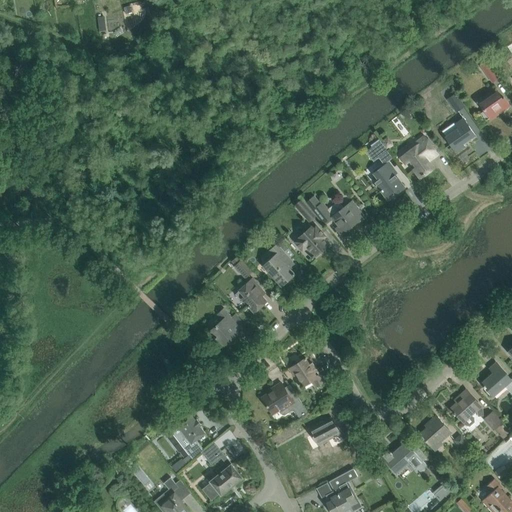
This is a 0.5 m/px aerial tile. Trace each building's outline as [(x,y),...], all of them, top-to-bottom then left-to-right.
[(492,82),(497,78),(486,61),(481,65),(492,82)] [(457,111),(464,106),(455,93),(448,99),(457,111)] [(481,113),(486,120),(508,105),(503,97),(502,98),(498,93),(481,104),(485,110),(481,113)] [(446,137),(450,143),(456,152),(463,147),(465,146),(463,143),(475,135),(464,118),(457,124),(459,128),(446,137)] [(387,136),(381,141),(384,146),(386,148),(392,144),(387,136)] [(416,167),(414,169),(420,177),(432,168),(427,161),(437,154),(424,137),(419,141),(421,144),(407,154),(416,167)] [(371,148),(379,158),(385,166),(374,174),(379,179),(375,182),(382,190),(381,191),(382,192),(383,192),(386,196),(393,191),(396,194),(404,187),(395,175),(397,174),(388,163),(387,164),(381,156),(388,151),(381,141),(371,148)] [(314,196),(307,201),(325,224),(333,218),(344,232),(363,217),(352,202),(343,209),(338,202),(326,211),(314,196)] [(301,200),(296,205),(310,220),(315,215),(301,200)] [(311,257),(312,259),(327,245),(321,239),(324,237),(324,238),(325,237),(315,227),(313,229),(309,225),(304,230),(306,232),(295,242),(303,250),(307,247),(314,255),(311,257)] [(263,265),(268,271),(282,286),(295,274),(294,272),(293,273),(285,263),(289,259),(276,244),(270,249),(274,254),(263,265)] [(235,266),(240,272),(245,277),(253,270),(243,259),(235,266)] [(249,305),(248,306),(249,308),(250,307),(254,312),(266,301),(260,294),(263,291),(252,279),(240,290),(245,296),(242,299),(249,305)] [(217,314),(223,320),(211,331),(216,337),(215,338),(217,339),(218,339),(224,346),(234,337),(231,334),(239,327),(238,326),(243,322),(236,314),(231,318),(223,309),(217,314)] [(292,367),(297,375),(304,386),(312,381),(316,387),(325,382),(320,375),(317,377),(306,359),(307,359),(306,358),(289,368),(289,369),(292,367)] [(484,386),(486,388),(486,387),(494,396),(505,386),(511,394),(511,393),(511,380),(496,363),(490,368),(494,373),(482,383),(484,385),(484,386)] [(275,389),(262,398),(272,414),(279,409),(282,414),(284,415),(292,410),(293,411),(294,410),(299,417),(308,412),(299,398),(290,384),(285,388),(282,383),(274,388),(275,389)] [(453,413),(455,415),(456,413),(463,422),(466,425),(469,426),(474,422),(474,417),(471,415),(477,409),(478,416),(483,415),(482,407),(467,390),(458,397),(461,400),(451,408),(454,412),(453,413)] [(494,429),(502,422),(493,411),(484,419),(494,429)] [(190,413),(176,424),(181,430),(177,433),(183,440),(186,437),(190,443),(184,448),(189,454),(192,458),(204,450),(196,440),(206,433),(190,413)] [(421,436),(423,439),(424,438),(431,446),(450,430),(436,415),(430,421),(432,423),(420,433),(422,436),(421,436)] [(327,429),(328,428),(321,416),(304,425),(310,437),(297,443),(301,450),(297,451),(299,455),(298,456),(300,459),(301,458),(305,456),(308,462),(307,462),(315,476),(328,470),(317,450),(333,441),(327,429)] [(461,434),(454,440),(465,453),(472,446),(461,434)] [(380,454),(386,462),(394,471),(408,458),(419,471),(426,465),(413,449),(406,441),(392,453),(391,452),(390,452),(387,448),(380,454)] [(201,452),(207,459),(220,448),(214,442),(201,452)] [(491,458),(497,466),(510,456),(503,448),(491,458)] [(182,460),(172,467),(176,472),(185,464),(182,460)] [(211,482),(203,489),(212,499),(220,493),(222,495),(243,477),(232,464),(228,467),(219,474),(211,481),(211,482)] [(494,473),(500,480),(509,471),(503,465),(494,473)] [(353,468),(338,476),(329,481),(336,493),(331,496),(333,500),(328,503),(332,511),(353,511),(350,505),(357,502),(351,492),(346,483),(357,476),(353,468)] [(169,489),(172,493),(173,491),(179,487),(171,477),(164,483),(169,489)] [(483,500),(488,506),(493,511),(496,511),(499,510),(501,511),(508,511),(511,509),(511,501),(501,489),(502,488),(494,479),(485,487),(491,493),(483,500)] [(442,499),(431,508),(434,511),(443,503),(449,496),(448,494),(452,491),(446,484),(436,493),(442,499)] [(169,489),(154,501),(163,511),(190,511),(173,491),(172,493),(169,489)] [(412,511),(418,511),(430,500),(422,493),(408,507),(412,511)] [(462,498),(456,503),(463,511),(467,511),(471,509),(462,498)]
